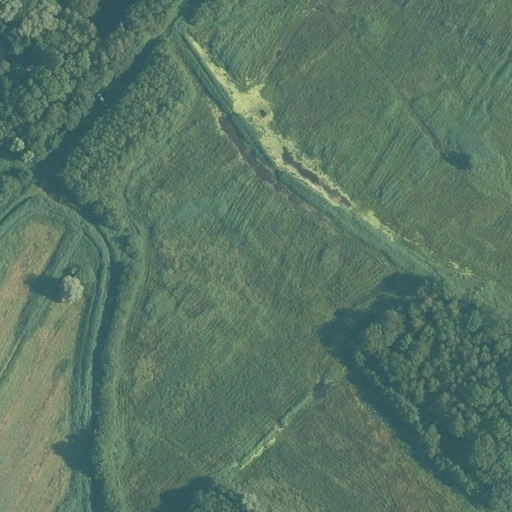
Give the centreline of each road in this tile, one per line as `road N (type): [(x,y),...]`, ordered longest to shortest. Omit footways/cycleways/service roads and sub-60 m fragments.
road 1 (track): [(97,511),(94,380),(114,295),(113,246),(92,220),(39,194)]
road 2 (track): [(203,0),(39,194),(0,226)]
